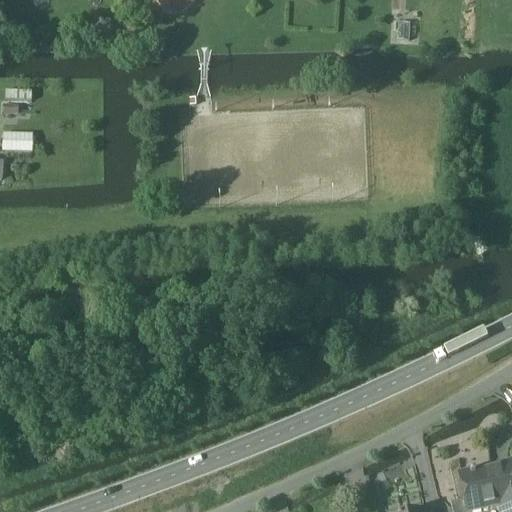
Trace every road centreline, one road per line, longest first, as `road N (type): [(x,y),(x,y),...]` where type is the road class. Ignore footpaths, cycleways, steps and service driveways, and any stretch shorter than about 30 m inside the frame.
road 1 (tertiary): [(68,511),(511,328)]
road 2 (residential): [(224,511),(331,468),(511,372)]
